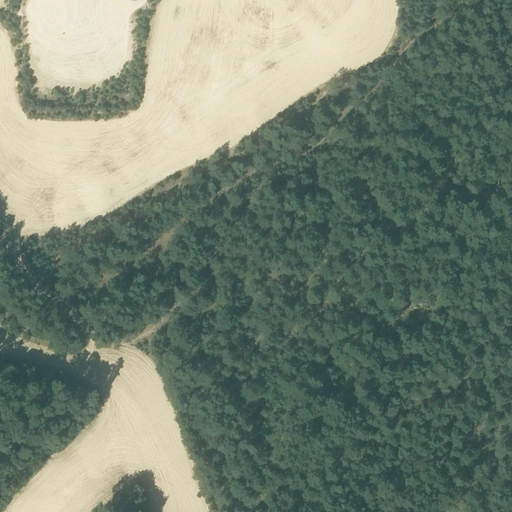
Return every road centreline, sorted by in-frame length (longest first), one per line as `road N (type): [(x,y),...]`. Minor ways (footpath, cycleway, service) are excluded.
road 1 (track): [(177,511),(144,400),(128,381),(0,342)]
road 2 (track): [(149,434),(94,465),(45,511)]
